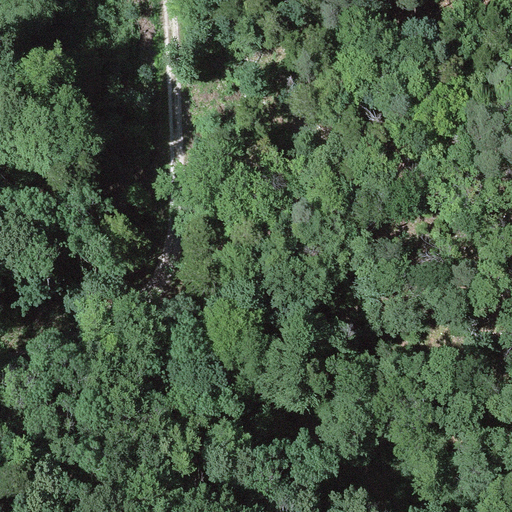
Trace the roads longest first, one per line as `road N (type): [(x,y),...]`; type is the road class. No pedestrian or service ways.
road 1 (track): [(0,363),(134,317),(159,294),(174,250),(177,199),(169,0)]
road 2 (track): [(134,0),(105,84),(70,151),(24,199),(0,208)]
